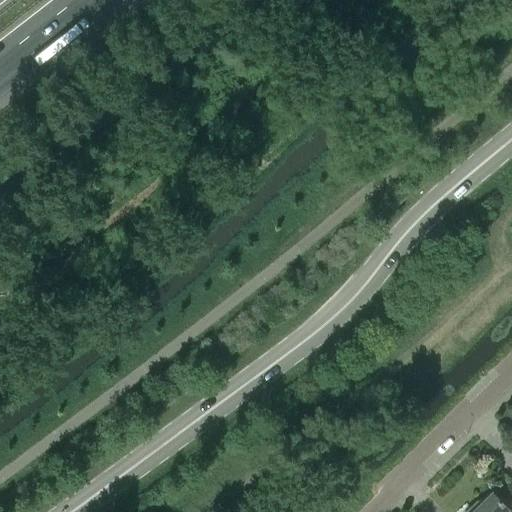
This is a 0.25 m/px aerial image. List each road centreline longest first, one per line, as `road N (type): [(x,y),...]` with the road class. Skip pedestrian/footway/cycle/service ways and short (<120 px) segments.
road 1 (secondary): [(72,511),(335,316),(413,224),(511,137)]
road 2 (residential): [(369,511),(511,364)]
road 3 (motorway): [(0,74),(95,0)]
